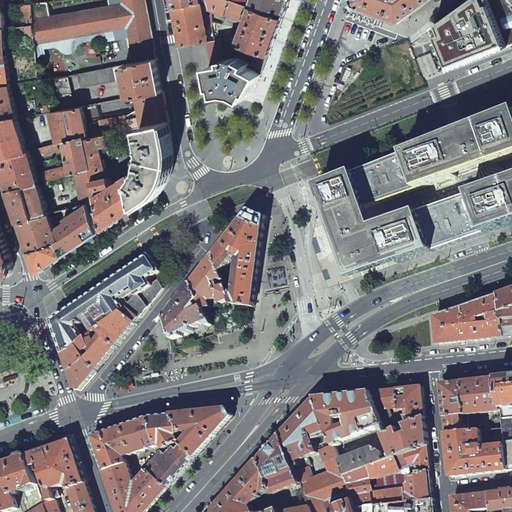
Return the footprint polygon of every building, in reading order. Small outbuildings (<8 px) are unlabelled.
[(34,24),(35,44),(129,26),(133,45),(131,47),(131,52),(134,53),(136,63),(158,58),(156,47),(147,0),(109,0),(111,6),(102,8),(101,5),(93,6),(94,9),(50,17),(48,3),(33,4),(34,24)] [(214,35),(215,40),(221,39),(225,39),(228,40),(233,27),(223,24),(226,14),(247,21),(253,6),(236,0),(209,0),(209,1),(210,5),(211,8),(212,27),(214,35)] [(236,0),(253,6),(284,18),(289,0),(236,0)] [(355,0),(357,4),(400,20),(427,0),(355,0)] [(511,0),(470,0),(435,26),(438,33),(452,68),(511,44),(511,0)] [(175,18),(181,46),(206,41),(215,40),(214,35),(209,36),(204,6),(210,5),(209,1),(203,2),(174,7),(175,18)] [(34,24),(33,4),(26,5),(20,6),(21,10),(22,26),(34,24)] [(284,18),(253,6),(247,21),(240,40),(239,42),(257,49),(269,54),(284,18)] [(23,46),(23,51),(36,49),(35,44),(34,24),(22,26),(16,26),(17,40),(31,38),(31,45),(23,46)] [(206,42),(210,66),(224,64),(224,60),(221,39),(215,40),(206,41),(206,42)] [(251,65),(263,71),(269,54),(257,49),(251,65)] [(0,86),(12,85),(7,53),(0,54),(0,86)] [(136,63),(122,65),(123,69),(126,68),(132,97),(137,96),(164,91),(161,75),(158,58),(136,63)] [(216,87),(217,96),(227,94),(236,95),(243,99),(244,100),(249,92),(251,93),(261,74),(247,67),(249,63),(241,59),(234,58),(224,60),(224,64),(210,66),(214,87),(216,87)] [(120,66),(79,74),(81,87),(122,79),(120,66)] [(62,78),(52,79),(57,105),(58,112),(67,110),(74,109),(68,76),(62,78)] [(12,85),(0,86),(0,119),(19,117),(12,85)] [(164,91),(137,96),(140,116),(142,127),(170,122),(167,110),(164,91)] [(74,109),(67,110),(72,140),(87,135),(87,138),(107,134),(123,130),(142,127),(140,116),(128,118),(127,115),(101,120),(99,104),(74,109)] [(31,108),(31,115),(51,112),(58,112),(57,105),(31,108)] [(51,112),(58,144),(59,144),(66,142),(72,140),(67,110),(58,112),(51,112)] [(511,112),(480,124),(464,130),(442,139),(405,153),(354,173),(319,186),(332,221),(336,230),(354,279),(395,264),(432,251),(484,232),(511,222),(511,112)] [(19,117),(0,119),(0,159),(29,152),(19,117)] [(147,151),(142,169),(134,182),(139,206),(151,198),(156,194),(160,191),(163,188),(165,184),(168,179),(170,174),(173,166),(174,158),(174,148),(170,122),(142,127),(147,151)] [(123,130),(107,134),(111,153),(112,158),(129,156),(123,130)] [(93,168),(98,195),(133,174),(132,171),(108,177),(103,153),(111,153),(107,134),(87,138),(93,168)] [(93,168),(87,138),(87,135),(72,140),(66,142),(70,164),(44,172),(46,178),(44,179),(45,181),(78,172),(93,168)] [(43,155),(58,151),(60,148),(59,144),(58,144),(41,148),(43,155)] [(0,162),(1,166),(10,190),(41,182),(40,178),(32,151),(29,152),(0,159),(0,162)] [(98,195),(93,168),(78,172),(83,204),(90,202),(99,200),(98,195)] [(99,200),(105,229),(139,206),(134,182),(133,174),(98,195),(99,200)] [(20,221),(50,213),(48,204),(41,182),(10,190),(11,195),(20,221)] [(105,229),(99,200),(90,202),(99,232),(105,229)] [(64,256),(99,232),(90,202),(83,204),(79,205),(81,208),(63,220),(63,221),(64,223),(62,225),(61,229),(66,236),(59,241),(64,256)] [(235,305),(255,307),(268,217),(252,210),(216,256),(223,274),(238,254),(242,257),(235,305)] [(30,250),(32,256),(43,250),(59,241),(66,236),(61,229),(62,225),(57,211),(50,213),(20,221),(30,250)] [(0,274),(12,274),(14,264),(1,225),(0,223),(0,274)] [(43,250),(32,256),(37,272),(39,272),(48,266),(64,256),(59,241),(43,250)] [(54,322),(66,354),(88,338),(95,333),(99,331),(128,310),(121,300),(136,290),(140,297),(156,287),(155,285),(151,280),(163,272),(152,256),(107,286),(54,322)] [(193,284),(206,311),(213,308),(209,300),(221,295),(219,290),(222,289),(219,281),(225,279),(223,274),(216,256),(193,284)] [(130,309),(142,318),(153,303),(165,289),(160,282),(155,285),(156,287),(140,297),(136,290),(121,300),(128,310),(130,309)] [(193,284),(166,318),(169,325),(174,340),(183,337),(184,333),(186,332),(187,334),(189,334),(194,332),(195,330),(194,328),(207,322),(209,326),(213,325),(206,311),(193,284)] [(221,295),(224,303),(233,300),(228,287),(222,289),(219,290),(221,295)] [(511,291),(501,295),(504,321),(511,319),(511,291)] [(501,295),(481,302),(437,317),(439,344),(470,341),(506,338),(504,321),(501,295)] [(89,359),(72,372),(78,389),(83,390),(98,371),(112,355),(127,335),(142,318),(130,309),(128,310),(99,331),(105,336),(108,339),(94,355),(89,359)] [(95,333),(88,338),(92,350),(99,342),(95,333)] [(99,342),(92,350),(94,355),(108,339),(105,336),(99,342)] [(88,338),(66,354),(72,372),(89,359),(85,354),(92,350),(88,338)] [(511,407),(511,377),(499,378),(503,408),(511,407)] [(503,408),(499,378),(482,380),(464,382),(467,415),(467,419),(472,418),(471,415),(504,411),(503,408)] [(467,415),(464,382),(454,383),(443,385),(445,401),(447,425),(448,435),(469,433),(468,429),(464,429),(463,416),(467,415)] [(426,411),(424,387),(411,388),(399,390),(401,406),(402,412),(403,416),(405,427),(407,426),(427,417),(426,411)] [(401,406),(399,390),(379,392),(374,393),(390,432),(399,429),(405,427),(403,416),(392,418),(390,408),(401,406)] [(407,426),(410,433),(402,436),(399,429),(390,432),(374,393),(350,395),(318,399),(336,446),(377,430),(382,428),(393,455),(390,456),(392,459),(429,445),(428,424),(427,417),(407,426)] [(330,502),(354,494),(347,476),(342,461),(336,446),(318,399),(297,422),(285,435),(303,484),(310,507),(311,511),(333,511),(331,505),(330,502)] [(511,407),(503,408),(505,429),(507,447),(509,472),(511,471),(511,407)] [(205,411),(175,415),(185,434),(193,432),(183,445),(197,458),(218,435),(234,416),(230,409),(205,411)] [(185,434),(175,415),(169,415),(151,417),(159,446),(163,445),(164,447),(166,449),(168,450),(168,449),(182,441),(178,436),(185,434)] [(149,418),(144,420),(126,426),(134,454),(153,448),(154,449),(156,448),(159,447),(159,446),(151,417),(149,418)] [(134,454),(126,426),(122,427),(94,436),(106,472),(129,464),(127,457),(128,458),(133,456),(133,455),(134,454)] [(483,446),(482,431),(469,433),(448,435),(450,455),(453,478),(480,475),(509,472),(507,447),(488,448),(488,449),(483,446)] [(303,484),(285,435),(275,446),(261,462),(265,466),(276,495),(303,484)] [(59,488),(70,484),(72,489),(88,483),(74,439),(53,447),(29,455),(47,511),(61,511),(58,499),(61,497),(61,496),(59,488)] [(197,458),(183,445),(179,451),(176,449),(175,449),(172,451),(171,451),(170,452),(169,451),(167,454),(165,452),(164,453),(148,470),(149,470),(169,489),(174,484),(195,460),(197,458)] [(432,474),(429,445),(392,459),(385,462),(347,476),(354,494),(357,502),(360,510),(435,500),(434,491),(432,474)] [(381,452),(375,449),(342,461),(347,476),(385,462),(381,452)] [(0,465),(0,488),(8,511),(47,511),(29,455),(13,461),(0,465)] [(281,511),(276,495),(265,466),(261,462),(231,494),(215,511),(281,511)] [(137,485),(129,464),(106,472),(117,504),(119,511),(148,511),(169,489),(149,470),(147,472),(148,473),(137,485)] [(88,483),(72,489),(79,511),(98,511),(98,510),(88,483)] [(8,511),(0,488),(0,511),(8,511)] [(511,511),(511,491),(492,494),(493,509),(493,511),(496,511),(497,511),(508,510),(508,511),(511,511)] [(474,496),(455,498),(455,505),(455,511),(473,511),(493,509),(492,494),(474,496)] [(360,510),(360,511),(440,511),(440,499),(435,500),(360,510)] [(360,511),(360,510),(357,502),(338,508),(337,504),(331,505),(333,511),(360,511)]
